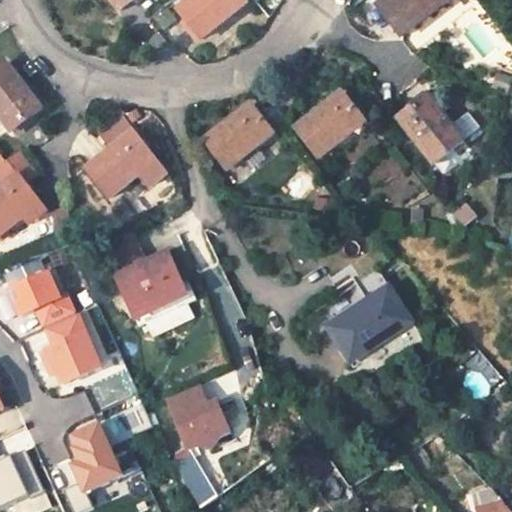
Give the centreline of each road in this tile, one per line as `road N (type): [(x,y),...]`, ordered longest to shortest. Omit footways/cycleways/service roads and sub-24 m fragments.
road 1 (unclassified): [(21,0),(31,32),(65,73),(120,88),(174,87),(259,64),(304,0)]
road 2 (unknown): [(174,87),(197,181),(194,234),(263,384)]
